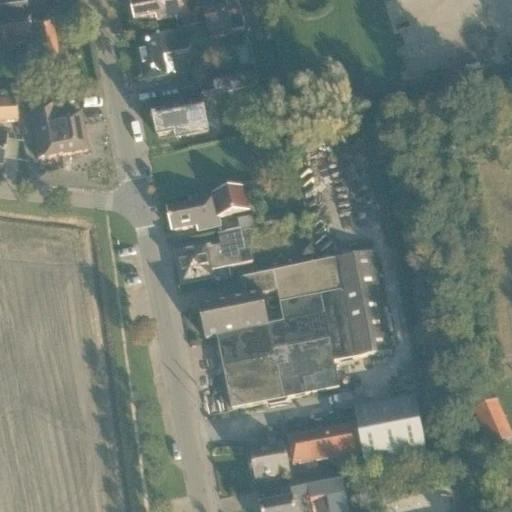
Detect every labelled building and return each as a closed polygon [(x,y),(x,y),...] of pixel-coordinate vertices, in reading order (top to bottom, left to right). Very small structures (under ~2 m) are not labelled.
[(0,16),(26,13),(24,0),(19,0),(0,2),(0,16)] [(190,0),(135,0),(136,3),(132,4),(133,6),(130,10),(131,17),(135,19),(136,22),(157,18),(157,21),(176,18),(177,21),(194,17),(190,0)] [(201,5),(205,24),(241,17),(237,0),(220,0),(221,1),(201,5)] [(22,45),(28,50),(30,70),(37,69),(59,66),(53,25),(38,27),(31,28),(30,17),(0,21),(0,47),(15,46),(22,45)] [(241,17),(205,24),(208,42),(229,38),(231,51),(247,48),(241,17)] [(189,47),(186,31),(181,32),(159,36),(136,41),(145,83),(168,79),(168,78),(174,77),(170,56),(185,53),(188,51),(189,48),(189,47)] [(217,97),(257,88),(253,68),(212,76),(217,97)] [(321,97),(318,83),(294,89),(297,102),(321,97)] [(152,124),(155,123),(158,138),(186,133),(187,138),(209,133),(200,94),(151,104),(155,120),(151,120),(152,124)] [(1,102),(0,101),(0,167),(3,168),(6,135),(0,134),(0,124),(13,124),(12,101),(1,102)] [(56,119),(54,104),(29,109),(38,161),(87,152),(80,115),(56,119)] [(301,189),(297,174),(277,178),(280,193),(301,189)] [(250,212),(245,189),(190,201),(191,206),(169,210),(173,233),(197,228),(198,233),(221,228),(219,218),(250,212)] [(259,226),(257,217),(238,222),(240,231),(259,226)] [(247,253),(242,231),(219,235),(222,247),(178,256),(184,284),(213,278),(212,273),(253,264),(250,252),(247,253)] [(269,328),(219,338),(233,411),(338,389),(333,364),(393,353),(374,254),(335,261),(274,273),(278,294),(284,325),(269,328)] [(278,294),(274,273),(241,280),(245,299),(200,308),(207,341),(219,338),(269,328),(263,297),(278,294)] [(306,465),(317,462),(362,454),(365,467),(365,469),(427,458),(416,398),(354,410),(355,417),(357,425),(288,437),(291,450),(287,451),(286,450),(251,457),(256,481),(291,474),(289,462),(293,461),(294,467),(306,465)] [(493,450),(511,442),(511,425),(502,401),(478,411),(493,450)] [(336,477),(320,480),(309,482),(290,486),(293,499),(261,505),(261,511),(312,511),(311,503),(326,500),(328,511),(347,511),(341,477),(336,478),(336,477)]
